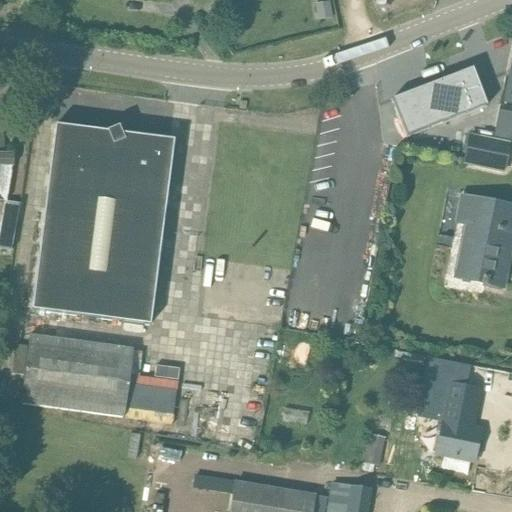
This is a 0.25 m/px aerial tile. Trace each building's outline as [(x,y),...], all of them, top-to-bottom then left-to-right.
[(228,0),(229,9),(237,9),(237,0),(228,0)] [(315,3),(317,20),(332,18),(330,1),(315,3)] [(380,101),(395,139),(473,109),(458,71),(380,101)] [(511,121),(497,119),(493,139),(511,142),(511,121)] [(0,201),(6,202),(12,167),(13,166),(14,155),(4,154),(1,120),(0,120),(0,201)] [(32,311),(150,326),(174,141),(55,126),(32,311)] [(509,145),(469,137),(463,163),(504,171),(509,145)] [(469,228),(459,280),(503,289),(511,250),(509,249),(511,235),(511,206),(505,205),(460,196),(455,225),(469,228)] [(20,204),(6,202),(0,234),(0,247),(12,250),(20,204)] [(133,350),(30,336),(21,404),(124,419),(133,350)] [(478,390),(453,385),(445,423),(441,422),(435,452),(444,454),(442,468),(467,474),(470,460),(474,461),(480,431),(470,429),(478,390)] [(365,465),(379,468),(385,438),(371,435),(365,465)] [(234,482),(229,511),(313,511),(316,495),(234,482)] [(334,484),(329,511),(369,511),(373,489),(334,484)]
